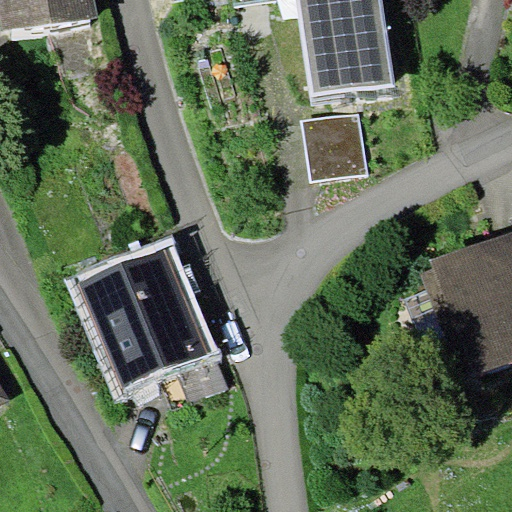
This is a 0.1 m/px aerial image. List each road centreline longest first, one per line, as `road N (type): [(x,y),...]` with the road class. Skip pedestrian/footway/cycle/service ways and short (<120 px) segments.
road 1 (residential): [(128,0),(165,160),(213,256),(254,270)]
road 2 (residential): [(254,270),(511,141)]
road 3 (residential): [(0,303),(128,511)]
road 4 (residential): [(254,270),(282,511)]
